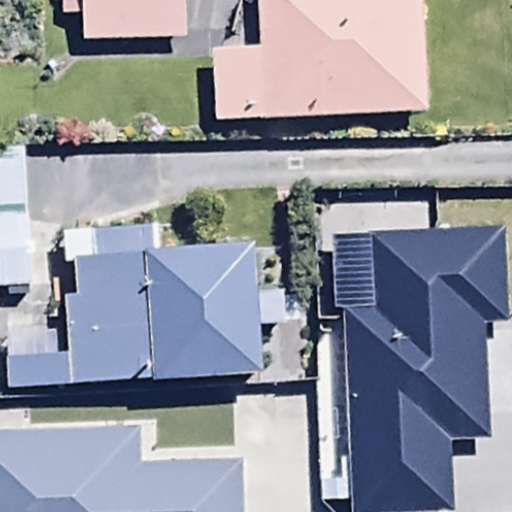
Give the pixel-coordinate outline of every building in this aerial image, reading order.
[(181,0),(59,0),(59,19),(79,18),(79,47),(182,46),(181,0)] [(210,55),(212,123),(425,119),(422,0),(255,0),(257,54),(210,55)] [(0,289),(27,287),(21,181),(0,182),(0,289)] [(0,321),(0,351),(3,395),(258,377),(255,329),(283,327),(281,293),(255,295),(252,249),(159,255),(157,229),(90,234),(92,256),(73,257),(76,296),(62,297),(64,317),(0,321)] [(369,313),(343,314),(349,511),(409,511),(452,511),(450,444),(483,443),(479,321),(498,321),(496,238),(367,241),(369,313)] [(0,511),(239,511),(239,468),(137,471),(135,437),(0,441),(0,511)]
